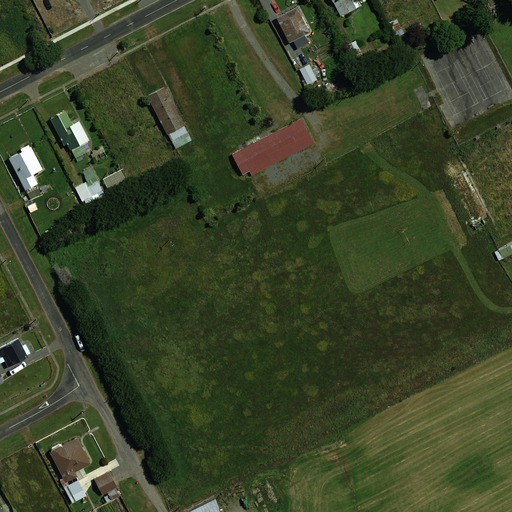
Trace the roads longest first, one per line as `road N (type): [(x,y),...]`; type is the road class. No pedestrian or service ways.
road 1 (residential): [(0,92),(176,0)]
road 2 (residential): [(0,211),(86,382)]
road 3 (residential): [(86,382),(154,511)]
